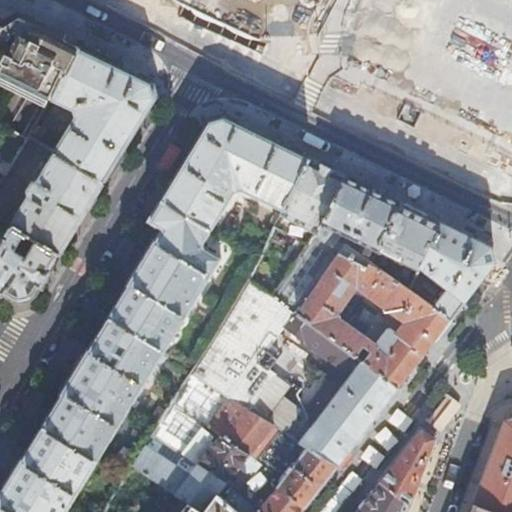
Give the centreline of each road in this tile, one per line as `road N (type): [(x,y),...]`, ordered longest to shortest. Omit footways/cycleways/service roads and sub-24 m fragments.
road 1 (residential): [(76,0),(511,216)]
road 2 (residential): [(38,355),(196,86)]
road 3 (trunk): [(261,0),(511,121)]
road 4 (residential): [(328,511),(496,312)]
road 5 (residential): [(496,312),(489,375),(439,511)]
